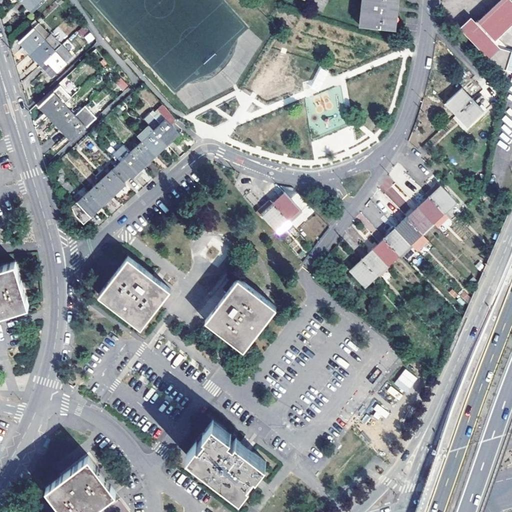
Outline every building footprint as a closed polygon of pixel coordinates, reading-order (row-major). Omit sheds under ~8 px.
[(20,0),(31,12),(43,0),(20,0)] [(362,0),(360,26),(392,29),(394,9),(394,0),(362,0)] [(506,70),(511,52),(511,51),(500,49),(491,39),(494,37),(496,39),(511,23),(511,0),(502,0),(495,7),(479,21),(478,20),(476,22),(471,17),(461,27),(499,68),(506,70)] [(30,53),(49,35),(50,34),(39,22),(18,41),(30,53)] [(88,44),(95,38),(90,32),(83,37),(88,44)] [(30,53),(40,65),(60,47),(49,35),(30,53)] [(60,47),(40,65),(51,76),(72,56),(61,45),(60,47)] [(67,77),(60,82),(70,96),(77,91),(67,77)] [(114,85),(125,90),(128,82),(117,78),(114,85)] [(484,110),(462,87),(446,101),(468,125),(484,110)] [(38,107),(49,118),(64,104),(69,100),(59,88),(38,107)] [(59,129),(74,115),(64,104),(49,118),(59,129)] [(59,129),(70,141),(95,118),(84,106),(74,115),(59,129)] [(149,127),(166,146),(171,142),(172,144),(176,147),(183,141),(165,120),(158,126),(150,117),(144,122),(149,127)] [(141,141),(155,156),(166,146),(149,127),(137,137),(141,141)] [(129,153),(142,168),(155,156),(141,141),(129,153)] [(111,155),(118,163),(131,178),(136,174),(139,178),(146,171),(142,168),(129,153),(126,149),(122,153),(118,148),(111,155)] [(117,186),(120,189),(131,178),(118,163),(110,171),(106,166),(95,176),(99,181),(110,193),(117,186)] [(87,192),(100,206),(112,195),(110,193),(99,181),(87,192)] [(426,193),(428,195),(443,210),(454,199),(437,182),(435,183),(426,193)] [(88,217),(100,206),(87,192),(75,202),(74,202),(69,206),(73,215),(82,225),(89,218),(88,217)] [(284,192),(273,202),(288,217),(293,223),(304,212),(284,192)] [(417,206),(431,221),(443,210),(428,195),(419,204),(417,206)] [(277,228),(288,217),(273,202),(271,200),(258,213),(259,214),(261,216),(264,214),(277,228)] [(405,215),(406,216),(421,232),(431,221),(417,206),(415,208),(413,210),(411,208),(405,215)] [(406,216),(395,227),(410,242),(421,232),(406,216)] [(384,238),(399,253),(410,242),(395,227),(384,238)] [(375,247),(372,249),(387,265),(399,253),(384,238),(375,247)] [(361,260),(376,275),(381,280),(392,270),(387,265),(372,249),(371,251),(361,260)] [(98,294),(141,326),(170,288),(156,277),(128,256),(98,294)] [(361,260),(351,270),(366,285),(376,275),(361,260)] [(0,313),(2,313),(28,305),(13,262),(0,266),(0,313)] [(216,305),(205,319),(244,348),(277,306),(238,276),(216,305)] [(405,368),(393,384),(406,393),(418,378),(405,368)] [(378,405),(373,412),(384,419),(389,413),(378,405)] [(188,450),(241,492),(249,482),(247,480),(254,471),(256,472),(266,460),(247,445),(236,437),(234,440),(229,436),(231,433),(213,418),(203,430),(206,432),(198,441),(197,439),(188,450)] [(89,455),(46,488),(63,511),(90,511),(117,492),(89,455)]
